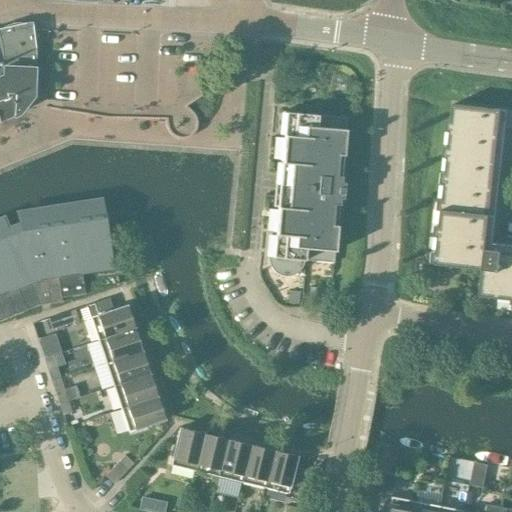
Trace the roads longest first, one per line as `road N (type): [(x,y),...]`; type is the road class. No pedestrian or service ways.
road 1 (residential): [(371,315),(382,267),(389,43)]
road 2 (residential): [(247,20),(40,11)]
road 3 (residential): [(335,511),(366,341)]
road 4 (residential): [(366,341),(302,334),(270,320),(251,288),(249,253)]
road 5 (unclassified): [(247,20),(389,43)]
road 6 (residential): [(371,315),(511,336)]
road 7 (unclassified): [(511,63),(389,43)]
